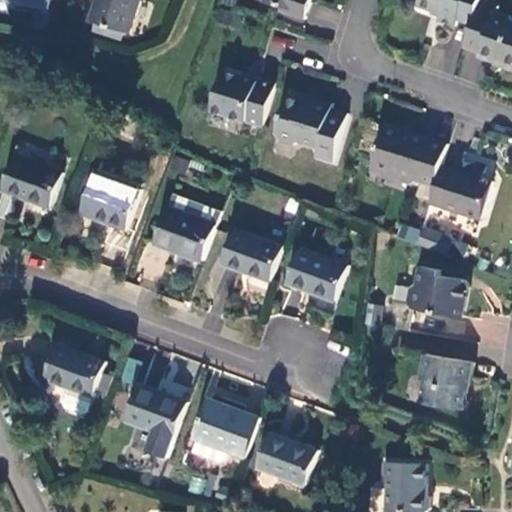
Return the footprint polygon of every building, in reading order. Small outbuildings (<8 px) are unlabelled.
[(139,0),(98,0),(94,14),(132,25),(139,0)] [(262,0),(282,7),(280,13),(305,22),(312,0),(262,0)] [(458,18),(472,22),(480,0),(421,0),(421,1),(442,9),(439,17),(457,23),(458,18)] [(500,5),(487,0),(480,0),(472,22),(465,43),(484,50),(482,54),(502,61),(505,65),(511,67),(511,18),(511,17),(498,12),(500,5)] [(281,59),(289,40),(274,33),(266,52),(281,59)] [(211,107),(262,124),(275,82),(256,76),(254,82),(223,72),(211,107)] [(331,161),(348,111),(332,106),(333,102),(305,92),(304,96),(287,91),(274,131),(281,140),(291,143),(300,140),(317,145),(314,155),(331,161)] [(417,182),(434,187),(440,168),(446,147),(383,127),(370,167),(394,174),(396,183),(410,187),(414,185),(417,182)] [(64,176),(16,159),(3,194),(51,211),(64,176)] [(469,177),(440,168),(434,187),(428,205),(480,221),(492,184),(481,181),(484,169),(476,166),(474,171),(471,170),(469,177)] [(126,232),(139,197),(94,181),(81,216),(126,232)] [(156,243),(204,261),(221,213),(174,196),(156,243)] [(420,227),(415,244),(441,252),(446,235),(420,227)] [(224,265),(272,282),(284,248),(236,231),(224,265)] [(349,265),(301,248),(289,282),(336,299),(349,265)] [(464,313),(470,276),(466,271),(458,270),(444,268),(445,262),(424,259),(420,279),(415,283),(412,298),(420,306),(464,313)] [(380,326),(383,306),(368,304),(365,324),(380,326)] [(107,364),(58,346),(46,381),(94,399),(107,364)] [(425,352),(424,359),(440,361),(441,355),(425,352)] [(440,361),(424,359),(421,380),(425,380),(422,400),(463,406),(467,379),(471,378),(474,359),(441,355),(440,361)] [(133,387),(140,361),(128,357),(120,383),(133,387)] [(129,422),(176,439),(188,404),(141,386),(129,422)] [(195,438),(246,457),(260,420),(209,401),(195,438)] [(319,450),(271,432),(259,467),(306,484),(319,450)] [(424,460),(382,460),(382,484),(387,484),(386,510),(421,511),(427,505),(428,489),(423,486),(424,460)]
